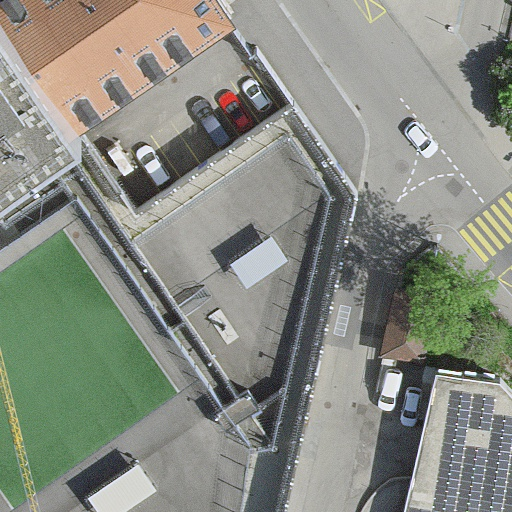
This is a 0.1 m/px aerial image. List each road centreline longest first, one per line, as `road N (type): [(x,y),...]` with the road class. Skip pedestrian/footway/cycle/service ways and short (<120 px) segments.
road 1 (residential): [(431,139),(382,227),(331,511)]
road 2 (residential): [(431,139),(331,0)]
road 3 (residential): [(485,0),(465,79),(431,139)]
road 4 (residential): [(511,230),(431,139)]
